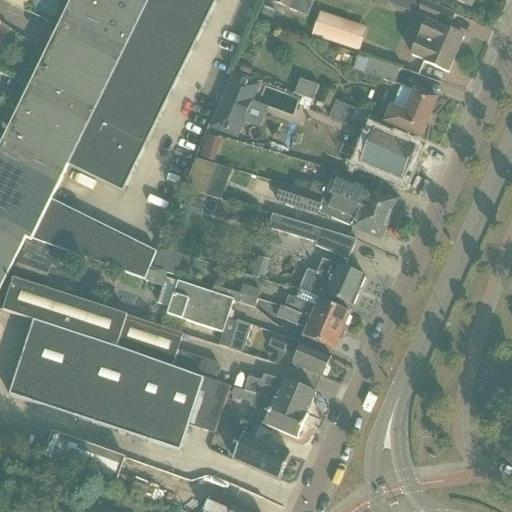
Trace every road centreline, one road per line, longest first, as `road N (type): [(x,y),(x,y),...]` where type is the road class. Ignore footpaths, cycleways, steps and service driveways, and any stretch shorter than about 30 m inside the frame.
road 1 (unclassified): [(511,42),(305,511)]
road 2 (tertiary): [(404,382),(511,144)]
road 3 (tertiary): [(404,382),(373,445),(376,511)]
road 4 (tertiary): [(422,511),(407,490),(397,442),(404,382)]
